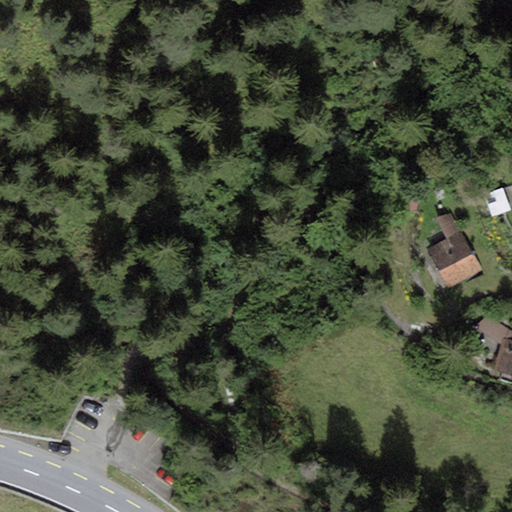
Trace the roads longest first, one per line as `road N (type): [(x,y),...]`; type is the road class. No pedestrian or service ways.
road 1 (track): [(409,339),(362,254),(380,210),(319,252),(297,325),(299,354),(284,358),(247,333),(208,292),(196,293),(145,365)]
road 2 (track): [(382,511),(297,434),(284,358)]
road 3 (primary): [(114,511),(0,464)]
road 4 (track): [(511,402),(462,384),(409,339)]
